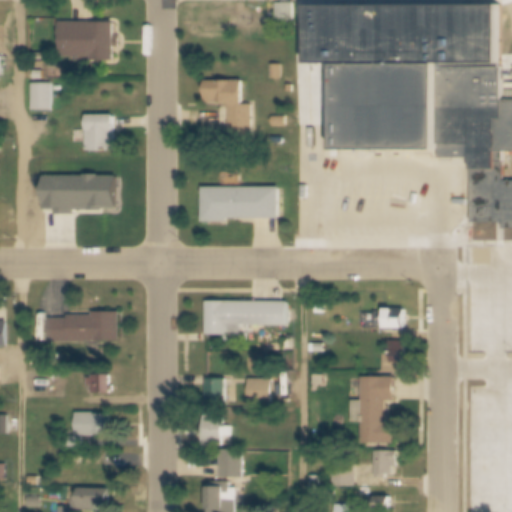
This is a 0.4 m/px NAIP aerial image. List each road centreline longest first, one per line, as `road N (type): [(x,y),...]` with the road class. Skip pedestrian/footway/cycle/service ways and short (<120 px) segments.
road 1 (residential): [(511,264),(0,267)]
road 2 (residential): [(159,0),(158,511)]
road 3 (residential): [(443,511),(444,265)]
